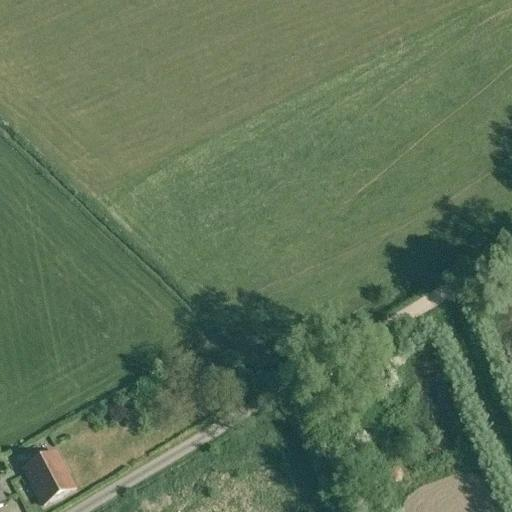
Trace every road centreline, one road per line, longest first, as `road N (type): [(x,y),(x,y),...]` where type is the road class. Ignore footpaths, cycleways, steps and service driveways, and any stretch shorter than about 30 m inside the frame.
road 1 (unclassified): [(295,382),(71,511)]
road 2 (track): [(511,251),(295,382)]
